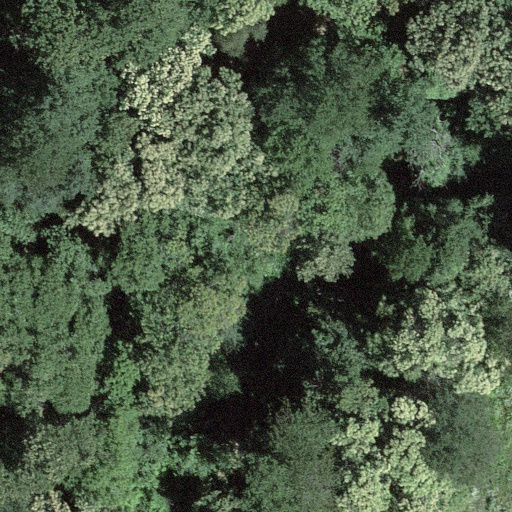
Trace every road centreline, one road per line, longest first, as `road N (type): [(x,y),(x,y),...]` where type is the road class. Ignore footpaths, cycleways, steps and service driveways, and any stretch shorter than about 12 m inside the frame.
road 1 (track): [(370,128),(270,294),(235,389),(226,511)]
road 2 (track): [(370,128),(441,0)]
